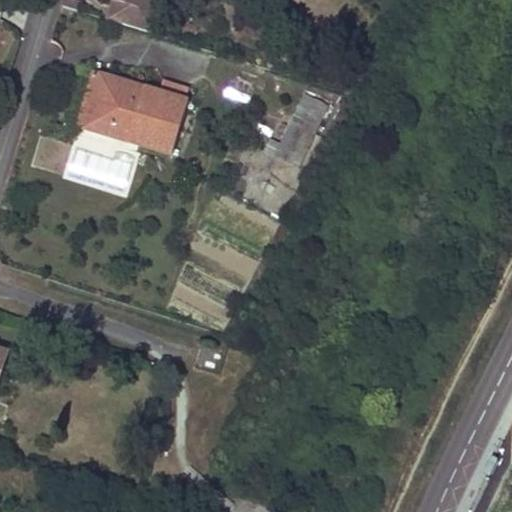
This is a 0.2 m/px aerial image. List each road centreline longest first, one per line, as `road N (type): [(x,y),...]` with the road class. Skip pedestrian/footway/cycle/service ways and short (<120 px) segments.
road 1 (unclassified): [(0,151),(47,0)]
road 2 (residential): [(127,324),(0,283)]
